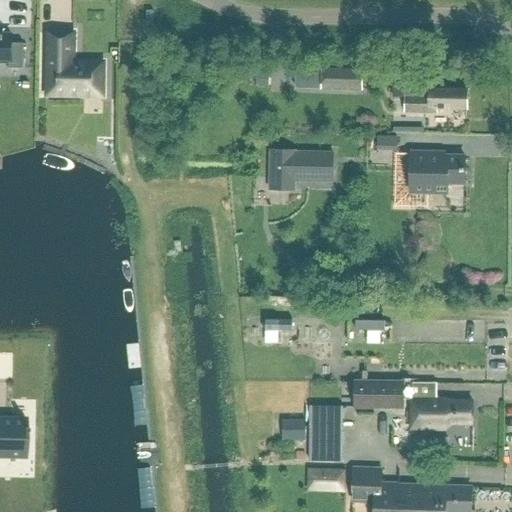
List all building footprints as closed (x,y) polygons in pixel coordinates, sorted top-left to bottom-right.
[(85,95),(85,88),(102,88),(102,63),(72,63),(73,33),(49,32),(48,94),(85,95)] [(11,35),(0,34),(0,60),(9,61),(9,68),(22,68),(23,43),(11,43),(11,35)] [(361,91),(362,70),(321,68),(320,90),(361,91)] [(404,84),(403,97),(403,112),(428,113),(428,108),(465,108),(466,90),(440,89),(440,76),(406,75),(405,84),(404,84)] [(400,145),(360,144),(360,162),(400,163),(400,145)] [(294,150),(270,150),(270,190),(294,190),(294,180),(332,181),(333,153),(294,152),(294,150)] [(410,152),(409,192),(448,193),(448,182),(464,182),(465,157),(432,156),(432,152),(410,152)] [(278,315),(278,336),(304,337),(304,316),(278,315)] [(397,360),(397,379),(416,380),(416,361),(397,360)] [(441,382),(454,382),(454,361),(441,361),(441,382)] [(470,423),(471,401),(435,401),(435,383),(353,382),(353,402),(403,403),(403,398),(411,399),(410,428),(443,429),(451,423),(470,423)] [(342,462),(342,406),(310,406),(309,461),(342,462)] [(25,427),(25,419),(0,418),(0,456),(24,456),(25,430),(26,431),(26,427),(25,427)] [(282,419),(282,441),(305,440),(304,419),(282,419)] [(320,469),(318,485),(336,487),(337,470),(320,469)] [(472,511),(473,488),(379,485),(380,470),(352,469),(351,502),(373,503),(372,511),(472,511)]
